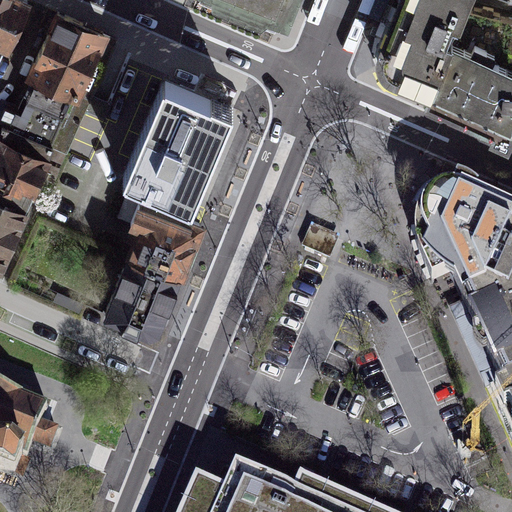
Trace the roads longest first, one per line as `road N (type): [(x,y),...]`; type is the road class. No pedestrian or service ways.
road 1 (residential): [(311,82),(190,380)]
road 2 (tertiary): [(511,168),(311,82)]
road 3 (tertiary): [(311,82),(116,0)]
road 4 (residential): [(190,380),(0,295)]
road 5 (residential): [(190,380),(138,511)]
